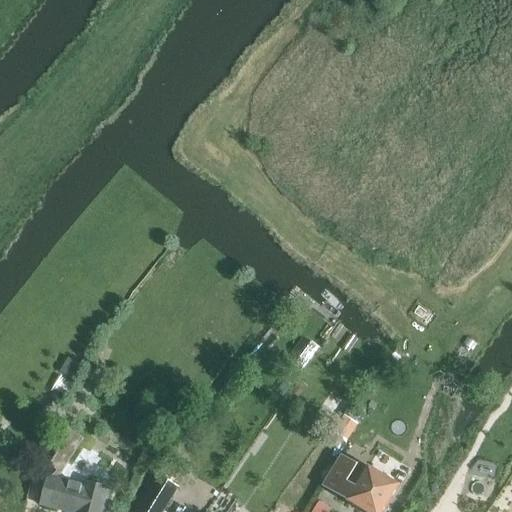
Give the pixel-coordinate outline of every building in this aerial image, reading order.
[(304,338),(287,362),(303,373),(320,349),(304,338)] [(68,359),(61,372),(76,380),(83,367),(68,359)] [(299,382),(293,391),(300,396),(306,387),(299,382)] [(347,416),(342,423),(355,431),(359,425),(347,416)] [(103,511),(109,492),(84,486),(84,488),(58,481),(83,440),(72,433),(51,465),(57,473),(49,480),(43,506),(53,509),(53,506),(76,511),(103,511)] [(349,503),(348,504),(361,511),(386,511),(402,488),(370,468),(357,490),(348,484),(358,467),(342,457),(323,487),(349,503)] [(160,475),(137,511),(162,511),(178,487),(160,475)]
